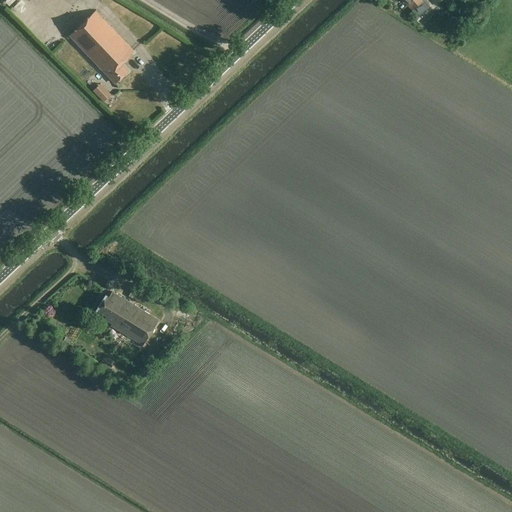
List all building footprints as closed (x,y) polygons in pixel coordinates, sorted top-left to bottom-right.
[(441,0),(402,0),(410,8),(411,7),(414,10),(418,5),(421,8),(426,4),(423,1),(424,0),(431,0),(436,5),(441,0)] [(28,16),(34,24),(44,16),(38,8),(28,16)] [(104,19),(96,11),(97,11),(97,10),(69,36),(69,37),(70,36),(101,70),(100,70),(101,71),(102,69),(116,84),(128,72),(121,65),(135,51),(134,52),(126,44),(127,43),(126,43),(119,36),(120,35),(119,35),(112,28),(113,27),(112,27),(111,28),(104,20),(105,19),(104,18),(104,19)] [(46,13),(34,26),(48,39),(60,25),(46,13)] [(104,103),(112,95),(102,84),(93,91),(104,103)] [(157,321),(112,294),(109,297),(106,295),(97,310),(106,316),(104,319),(112,324),(111,326),(143,345),(157,321)] [(109,373),(112,367),(104,364),(102,369),(109,373)]
